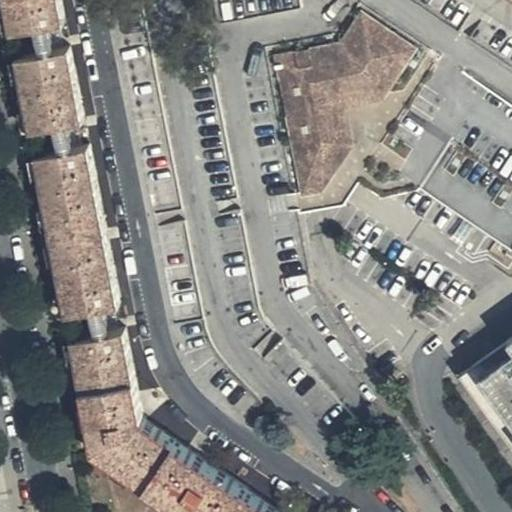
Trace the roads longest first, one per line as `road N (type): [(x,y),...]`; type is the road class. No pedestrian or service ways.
road 1 (residential): [(364,511),(195,402),(171,369),(94,0)]
road 2 (residential): [(502,511),(438,418),(432,369),(465,325),(511,298)]
road 3 (unclassified): [(50,511),(0,255)]
road 4 (unknown): [(498,304),(381,239)]
